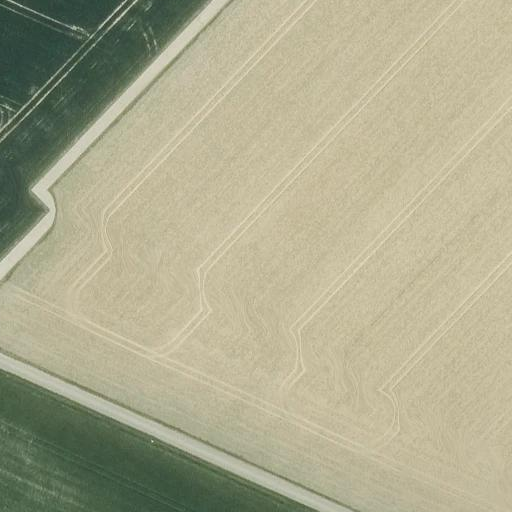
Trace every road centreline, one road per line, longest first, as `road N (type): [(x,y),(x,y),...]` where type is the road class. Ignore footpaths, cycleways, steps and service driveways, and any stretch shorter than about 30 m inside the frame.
road 1 (unclassified): [(399,511),(0,333)]
road 2 (track): [(221,0),(0,231)]
